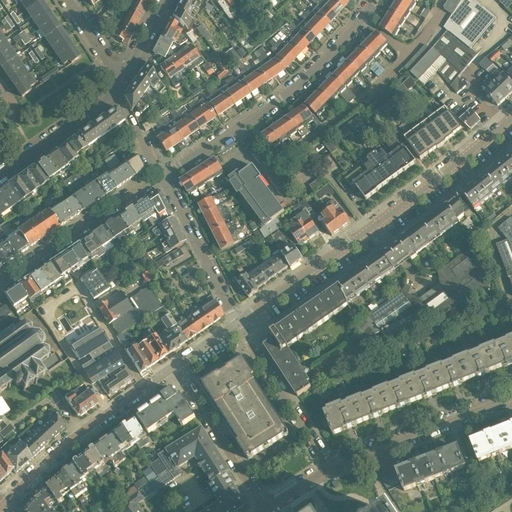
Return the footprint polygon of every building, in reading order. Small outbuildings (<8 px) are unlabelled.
[(23,0),(20,2),(26,11),(41,1),(40,0),(23,0)] [(142,16),(147,7),(133,0),(130,0),(128,3),(133,6),(131,10),(142,16)] [(190,14),(192,11),(181,0),(180,0),(177,7),(184,17),(192,20),(194,15),(190,14)] [(198,8),(200,4),(195,1),(193,0),(181,0),(192,11),(194,7),(198,8)] [(215,0),(216,0),(217,3),(223,11),(229,20),(234,16),(233,15),(234,15),(234,14),(231,10),(230,11),(229,9),(228,8),(222,0),(215,0)] [(230,0),(222,0),(228,8),(229,9),(234,5),(230,0)] [(252,1),(251,0),(242,0),(238,3),(242,8),(252,1)] [(328,24),(335,17),(318,0),(315,4),(317,5),(313,9),(328,24)] [(318,0),(335,17),(345,6),(336,0),(318,0)] [(410,11),(416,3),(410,0),(397,0),(396,2),(410,11)] [(452,15),(443,27),(447,30),(470,49),(495,18),(473,0),(461,0),(461,1),(458,6),(455,10),(452,15)] [(455,10),(458,6),(450,0),(447,5),(455,10)] [(507,10),(511,4),(511,0),(502,0),(500,4),(507,10)] [(47,10),(41,1),(26,11),(32,20),(47,10)] [(405,20),(410,11),(396,2),(390,11),(405,20)] [(231,10),(234,14),(242,9),(239,5),(231,10)] [(452,15),(455,10),(447,5),(444,9),(452,15)] [(184,17),(177,7),(173,15),(189,33),(194,24),(192,20),(184,17)] [(268,7),(263,12),(269,19),(275,14),(268,7)] [(321,31),(328,24),(313,9),(309,14),(307,12),(304,9),(301,12),(321,31)] [(32,20),(39,29),(53,19),(47,10),(32,20)] [(137,25),(142,16),(131,10),(128,14),(124,12),(121,16),(137,25)] [(399,28),(405,20),(390,11),(385,19),(399,28)] [(314,38),(321,31),(301,12),(299,15),(303,20),(299,24),(314,38)] [(123,24),(121,28),(132,35),(137,25),(121,16),(119,21),(123,24)] [(59,28),(53,19),(39,29),(45,38),(59,28)] [(394,37),(399,28),(385,19),(380,28),(394,37)] [(177,25),(170,21),(161,38),(172,43),(179,46),(187,41),(184,36),(180,34),(181,32),(175,29),(177,25)] [(202,24),(196,28),(202,38),(203,37),(207,42),(212,39),(202,24)] [(294,26),(291,29),(307,45),(314,38),(299,24),(296,28),(294,26)] [(45,38),(51,47),(65,37),(59,28),(45,38)] [(128,43),(132,35),(121,28),(118,33),(116,31),(114,36),(128,43)] [(301,53),(307,45),(291,29),(290,29),(290,30),(287,32),(290,34),(286,38),(301,53)] [(433,66),(419,81),(424,85),(437,71),(450,87),(457,94),(466,87),(458,78),(473,59),(476,55),(470,49),(447,30),(432,48),(432,49),(441,57),(433,66)] [(376,32),(369,40),(381,52),(388,44),(376,32)] [(294,60),(301,53),(286,38),(283,35),(281,37),(278,33),(272,39),(294,60)] [(255,46),(248,36),(240,42),(248,52),(255,46)] [(71,45),(65,37),(51,47),(57,55),(71,45)] [(172,43),(161,38),(152,54),(164,60),(166,55),(168,56),(170,54),(171,56),(174,54),(172,52),(178,48),(172,45),(172,43)] [(0,55),(10,48),(4,39),(0,41),(0,55)] [(283,71),(294,60),(272,39),(268,43),(273,48),(271,50),(277,57),(275,59),(283,71)] [(374,59),(381,52),(369,40),(362,47),(374,59)] [(69,61),(71,64),(80,58),(71,45),(57,55),(63,65),(69,61)] [(190,45),(182,50),(194,68),(202,63),(199,59),(190,45)] [(404,68),(398,73),(402,77),(403,77),(407,73),(408,72),(418,81),(419,81),(433,66),(441,57),(432,49),(431,51),(425,45),(404,68)] [(355,54),(367,66),(369,63),(372,66),(369,68),(378,77),(385,71),(377,62),(375,63),(372,60),(374,59),(362,47),(355,54)] [(0,55),(0,65),(1,67),(16,57),(10,48),(0,55)] [(237,52),(241,58),(243,56),(242,54),(245,53),(242,48),(237,52)] [(261,48),(257,51),(275,77),(283,71),(275,59),(272,55),(267,58),(261,48)] [(190,71),(194,68),(182,50),(175,56),(189,76),(190,77),(193,76),(190,71)] [(266,82),(275,77),(257,51),(253,54),(258,60),(253,63),(256,66),(266,82)] [(210,55),(216,63),(220,61),(214,52),(210,55)] [(355,54),(348,61),(360,73),(367,66),(355,54)] [(236,55),(230,59),(234,65),(241,60),(236,55)] [(182,82),(185,79),(189,76),(175,56),(168,61),(182,82)] [(22,66),(16,57),(1,67),(7,76),(22,66)] [(493,65),(485,58),(479,65),(486,71),(493,65)] [(236,65),(241,71),(245,68),(248,65),(245,60),(242,64),(240,62),(236,65)] [(160,66),(164,72),(175,88),(179,85),(178,84),(182,82),(168,61),(160,66)] [(220,61),(216,63),(221,72),(216,76),(219,80),(228,72),(220,61)] [(353,80),(360,73),(348,61),(341,69),(353,80)] [(151,88),(156,93),(158,95),(165,88),(159,82),(158,82),(155,79),(156,78),(148,63),(141,72),(149,85),(151,88)] [(213,73),(212,72),(207,63),(202,66),(209,76),(213,73)] [(266,82),(256,66),(253,63),(249,66),(249,65),(248,65),(245,68),(258,88),(266,82)] [(511,84),(498,70),(493,65),(486,71),(491,76),(480,87),(484,92),(498,106),(511,91),(511,84)] [(7,76),(13,85),(28,75),(22,66),(7,76)] [(243,74),(238,77),(250,94),(258,88),(245,68),(241,71),(243,74)] [(341,69),(334,76),(346,88),(353,80),(341,69)] [(149,101),(156,93),(151,88),(149,85),(141,72),(135,80),(144,95),(146,96),(149,101)] [(408,72),(407,73),(414,84),(418,81),(408,72)] [(34,84),(28,75),(13,85),(22,97),(30,91),(28,88),(34,84)] [(356,97),(346,88),(334,76),(327,83),(339,95),(348,104),(356,97)] [(242,99),(250,94),(238,77),(234,80),(232,77),(229,80),(242,99)] [(144,95),(135,80),(129,88),(138,103),(144,111),(148,107),(143,100),(146,96),(144,95)] [(234,105),(242,99),(229,80),(225,82),(227,84),(222,88),(234,105)] [(327,83),(320,90),(332,102),(339,95),(327,83)] [(140,114),(144,111),(138,103),(129,88),(125,94),(124,97),(131,111),(135,107),(140,114)] [(226,110),(234,105),(222,88),(217,91),(216,88),(212,91),(226,110)] [(320,90),(313,97),(325,109),(332,116),(339,109),(332,102),(320,90)] [(217,116),(226,110),(212,91),(209,93),(210,96),(205,99),(217,116)] [(325,109),(313,97),(306,104),(318,116),(323,123),(326,120),(324,117),(325,116),(328,119),(332,116),(325,109)] [(192,102),(207,123),(215,117),(202,99),(197,102),(196,100),(192,102)] [(198,129),(207,123),(192,102),(189,105),(190,107),(186,110),(198,129)] [(304,106),(296,112),(305,126),(314,120),(304,106)] [(118,108),(114,107),(109,111),(118,125),(124,121),(118,108)] [(445,108),(437,114),(453,136),(461,130),(445,108)] [(460,120),(470,130),(480,121),(469,108),(465,112),(467,114),(460,120)] [(190,134),(198,129),(186,110),(181,113),(179,111),(176,114),(190,134)] [(381,123),(385,120),(378,110),(373,113),(381,123)] [(112,129),(118,125),(109,111),(103,116),(112,129)] [(305,126),(296,112),(287,117),(297,131),(302,138),(310,132),(305,126)] [(165,114),(160,118),(157,120),(174,146),(182,140),(169,121),(165,114)] [(182,140),(190,134),(176,114),(172,116),(174,118),(169,121),(182,140)] [(454,136),(453,136),(437,114),(428,120),(445,142),(446,142),(454,136)] [(106,133),(112,129),(103,116),(97,120),(106,133)] [(287,117),(279,123),(289,137),(297,131),(287,117)] [(145,131),(151,128),(155,126),(156,125),(154,122),(152,119),(142,125),(145,131)] [(100,138),(106,133),(97,120),(91,124),(100,138)] [(156,125),(155,126),(159,131),(154,135),(157,138),(166,151),(174,146),(157,120),(154,122),(156,125)] [(445,142),(428,120),(420,126),(437,148),(437,149),(446,143),(446,142),(445,142)] [(280,143),(289,137),(279,123),(271,129),(280,143)] [(94,142),(100,138),(91,124),(85,128),(94,142)] [(429,155),(437,149),(437,148),(420,126),(412,132),(429,154),(428,154),(429,155)] [(87,147),(94,142),(85,128),(77,134),(78,135),(79,135),(87,147)] [(272,149),(280,143),(271,129),(262,135),(272,149)] [(429,154),(412,132),(404,138),(420,160),(428,154),(429,154)] [(78,135),(66,144),(75,156),(80,153),(82,155),(88,150),(87,147),(79,135),(78,135)] [(350,186),(353,184),(366,201),(378,192),(377,191),(404,172),(416,163),(396,137),(394,137),(387,142),(387,145),(393,153),(388,157),(384,152),(379,156),(377,153),(374,153),(368,158),(367,160),(369,163),(364,167),(368,172),(365,174),(360,168),(345,180),(350,186)] [(97,161),(123,142),(120,138),(94,156),(97,161)] [(332,146),(327,139),(322,143),(327,150),(332,146)] [(78,159),(75,156),(66,144),(57,150),(67,166),(69,169),(79,162),(77,159),(78,159)] [(57,150),(47,157),(58,174),(67,167),(67,166),(57,150)] [(134,177),(141,172),(142,169),(134,152),(127,156),(130,160),(125,163),(134,177)] [(125,183),(134,177),(125,163),(121,166),(114,155),(109,158),(125,183)] [(486,174),(485,175),(498,191),(511,179),(511,159),(509,156),(508,157),(506,157),(504,158),(504,160),(491,171),(489,170),(487,172),(486,174)] [(49,181),(58,174),(47,157),(37,164),(49,181)] [(109,158),(104,161),(109,168),(107,169),(110,174),(107,176),(115,189),(125,183),(109,158)] [(214,158),(206,164),(215,178),(217,177),(217,178),(223,175),(222,174),(224,173),(218,165),(214,159),(214,158)] [(79,162),(83,168),(85,167),(87,165),(83,159),(79,162)] [(34,166),(27,171),(39,189),(40,191),(41,191),(42,190),(41,188),(46,184),(49,182),(48,181),(49,181),(37,164),(34,166)] [(197,170),(206,184),(210,182),(215,178),(206,164),(197,170)] [(240,192),(266,227),(276,219),(284,212),(260,180),(262,178),(252,166),(247,170),(245,168),(230,179),(233,183),(230,185),(236,194),(240,192)] [(83,168),(75,174),(83,186),(83,187),(84,189),(85,189),(88,194),(87,195),(89,197),(90,196),(95,203),(104,197),(95,183),(94,183),(93,182),(94,181),(90,176),(85,167),(83,168)] [(104,197),(115,189),(107,176),(102,169),(101,169),(90,176),(94,181),(93,182),(94,183),(95,183),(104,197)] [(197,170),(188,175),(197,190),(198,189),(199,190),(205,186),(204,185),(206,184),(197,170)] [(27,171),(17,178),(30,196),(31,198),(33,196),(32,195),(39,189),(27,171)] [(82,212),(95,203),(90,196),(89,197),(87,195),(88,194),(85,189),(84,189),(83,187),(83,186),(75,174),(63,182),(69,191),(78,184),(81,189),(77,191),(79,193),(73,197),(82,212)] [(188,175),(179,181),(189,195),(191,194),(191,195),(198,191),(197,190),(188,175)] [(474,210),(498,191),(485,175),(485,176),(483,175),(480,177),(480,179),(467,190),(465,189),(463,192),(463,193),(462,194),(474,210)] [(17,178),(6,185),(19,204),(20,204),(19,203),(20,202),(22,205),(27,202),(25,199),(30,196),(17,178)] [(322,186),(317,180),(309,186),(313,192),(322,186)] [(313,195),(317,201),(329,193),(330,194),(335,191),(329,183),(315,193),(313,195)] [(6,185),(0,189),(0,197),(9,211),(19,204),(6,185)] [(154,212),(157,217),(161,222),(172,214),(160,191),(157,190),(145,199),(154,212)] [(59,205),(49,212),(60,227),(82,212),(73,197),(72,196),(62,202),(63,204),(60,206),(59,205)] [(0,217),(0,218),(9,211),(0,197),(0,217)] [(461,226),(473,216),(458,197),(457,198),(456,197),(450,202),(451,203),(447,205),(459,223),(458,223),(461,226)] [(139,223),(140,222),(142,224),(148,220),(153,227),(161,222),(157,217),(154,212),(145,199),(130,209),(139,223)] [(216,208),(213,201),(211,199),(199,205),(203,214),(216,208)] [(331,236),(350,222),(333,199),(321,208),(323,211),(316,216),(331,236)] [(319,232),(307,215),(313,210),(305,200),(303,201),(291,208),(294,212),(301,208),(304,213),(297,218),(301,224),(300,224),(309,239),(319,232)] [(423,223),(422,224),(435,241),(458,223),(459,223),(447,205),(445,207),(444,206),(441,208),(441,210),(427,220),(426,220),(423,222),(423,223)] [(217,209),(216,208),(203,214),(208,223),(229,213),(227,209),(225,210),(223,206),(217,209)] [(137,224),(139,223),(130,209),(118,217),(130,235),(134,232),(133,231),(139,226),(137,224)] [(60,227),(49,212),(48,210),(38,216),(50,233),(60,227)] [(487,223),(489,222),(496,216),(492,210),(483,217),(487,223)] [(208,223),(212,232),(225,226),(222,219),(226,217),(227,219),(231,217),(229,213),(208,223)] [(40,240),(50,233),(38,216),(28,223),(40,240)] [(126,237),(130,235),(118,217),(103,227),(112,241),(117,238),(118,240),(125,236),(126,237)] [(511,218),(511,217),(498,228),(498,229),(508,240),(496,245),(507,273),(506,273),(508,278),(509,278),(511,285),(511,218)] [(157,232),(159,236),(164,233),(177,226),(175,222),(173,222),(171,218),(160,225),(153,229),(156,233),(157,232)] [(301,224),(297,218),(288,224),(291,229),(289,230),(300,245),(309,239),(300,224),(301,224)] [(276,219),(266,227),(260,231),(261,234),(265,239),(270,235),(277,230),(282,226),(276,219)] [(258,229),(254,222),(249,225),(253,232),(258,229)] [(28,223),(17,231),(19,234),(28,248),(40,240),(28,223)] [(225,227),(225,226),(212,232),(217,241),(238,231),(236,227),(234,228),(231,224),(225,227)] [(417,254),(435,241),(422,224),(421,225),(420,225),(417,226),(417,228),(405,237),(417,254)] [(166,237),(159,241),(161,245),(168,241),(179,235),(177,231),(178,230),(177,226),(164,233),(165,236),(166,237)] [(100,250),(112,241),(103,227),(90,235),(100,250)] [(303,259),(293,245),(285,234),(277,230),(270,235),(281,253),(289,267),(290,269),(303,259)] [(19,234),(17,231),(7,237),(12,245),(10,247),(16,257),(28,248),(19,234)] [(240,235),(238,231),(217,241),(221,250),(239,242),(236,236),(240,235)] [(99,250),(100,250),(90,235),(79,243),(95,267),(101,263),(99,259),(104,256),(99,250)] [(181,238),(179,235),(168,241),(161,245),(163,248),(162,249),(164,254),(184,243),(183,242),(184,241),(183,238),(181,238)] [(0,256),(5,264),(16,257),(10,247),(12,245),(7,237),(1,241),(4,244),(0,246),(0,256)] [(399,241),(396,244),(398,243),(410,259),(417,254),(405,237),(403,238),(402,238),(399,240),(399,241)] [(250,241),(242,245),(245,250),(253,245),(250,241)] [(96,269),(95,267),(79,243),(49,264),(60,280),(64,286),(71,281),(66,273),(72,270),(73,272),(82,267),(87,275),(96,269)] [(401,266),(410,259),(398,243),(396,244),(387,250),(386,250),(383,252),(383,253),(382,254),(394,271),(401,266)] [(455,255),(457,258),(474,246),(472,243),(455,255)] [(237,254),(245,250),(242,245),(234,250),(237,254)] [(440,284),(419,299),(426,310),(431,320),(488,293),(486,285),(474,246),(438,273),(440,284)] [(179,249),(167,256),(171,263),(183,256),(179,249)] [(141,253),(144,259),(144,260),(149,257),(145,250),(140,253),(141,253)] [(278,274),(289,267),(281,253),(269,262),(278,274)] [(365,266),(364,267),(376,284),(394,271),(382,254),(369,263),(368,263),(365,264),(365,266)] [(167,256),(161,260),(165,266),(171,263),(167,256)] [(144,260),(144,259),(141,260),(144,266),(152,262),(149,257),(144,260)] [(436,269),(438,272),(451,263),(449,260),(436,269)] [(267,282),(278,274),(269,262),(258,270),(267,282)] [(49,264),(39,270),(50,287),(60,280),(49,264)] [(347,304),(376,284),(364,267),(363,268),(361,267),(358,269),(359,270),(345,280),(343,280),(340,282),(340,283),(339,285),(347,304)] [(96,269),(87,275),(80,279),(93,299),(109,289),(96,269)] [(145,269),(140,272),(143,277),(146,282),(149,280),(151,279),(145,269)] [(40,294),(50,287),(39,270),(28,277),(40,294)] [(257,289),(267,282),(258,270),(248,277),(257,289)] [(192,281),(189,274),(182,277),(186,284),(192,281)] [(257,289),(248,277),(247,275),(237,282),(249,298),(258,291),(257,289)] [(29,302),(40,294),(28,277),(17,285),(27,299),(29,302)] [(17,285),(3,294),(12,307),(16,313),(28,305),(24,300),(27,299),(17,285)] [(273,360),(283,374),(297,396),(297,397),(311,388),(306,380),(302,373),(296,365),(287,351),(286,349),(287,348),(288,348),(348,306),(347,304),(339,285),(270,332),(274,338),(263,345),(273,360)] [(126,331),(154,312),(162,307),(149,286),(148,287),(126,301),(120,291),(97,307),(109,325),(112,323),(120,334),(120,335),(126,331)] [(372,313),(356,324),(356,326),(361,337),(363,341),(381,332),(385,341),(412,328),(407,319),(408,318),(418,313),(412,300),(414,297),(402,292),(381,306),(378,308),(372,313)] [(210,303),(201,310),(211,325),(223,316),(214,300),(214,301),(211,295),(206,298),(210,303)] [(372,313),(378,308),(376,305),(374,303),(368,307),(372,313)] [(5,306),(2,308),(0,309),(0,321),(11,314),(5,306)] [(176,327),(162,307),(154,312),(166,331),(163,333),(157,337),(161,343),(168,354),(186,342),(176,327)] [(199,333),(211,325),(201,310),(196,313),(195,311),(190,314),(191,316),(189,318),(199,333)] [(189,318),(176,327),(186,342),(199,333),(189,318)] [(0,392),(13,383),(13,385),(15,387),(18,387),(20,385),(20,384),(23,389),(23,391),(24,391),(25,389),(34,382),(35,384),(36,383),(35,381),(44,375),(46,375),(47,375),(49,378),(52,376),(49,372),(62,363),(55,353),(49,358),(48,350),(42,348),(43,340),(39,334),(31,333),(31,327),(24,324),(13,331),(12,328),(0,336),(0,392)] [(361,337),(356,326),(350,331),(356,340),(361,337)] [(100,328),(100,329),(80,341),(70,347),(78,361),(88,355),(92,360),(112,348),(100,328)] [(168,354),(161,343),(157,337),(154,333),(153,334),(150,329),(142,335),(146,341),(159,361),(168,354)] [(130,338),(126,331),(120,335),(120,334),(116,337),(120,344),(130,338)] [(350,331),(345,334),(351,343),(356,340),(350,331)] [(346,346),(351,343),(345,334),(340,337),(346,346)] [(340,337),(335,340),(341,350),(346,346),(340,337)] [(511,339),(489,348),(497,369),(507,365),(511,363),(511,362),(511,339)] [(336,353),(341,350),(335,340),(330,344),(336,353)] [(146,341),(137,347),(150,367),(159,361),(146,341)] [(140,374),(150,367),(137,347),(134,343),(124,349),(140,374)] [(330,344),(325,347),(331,356),(336,353),(330,344)] [(326,359),(331,356),(325,347),(320,350),(326,359)] [(91,385),(97,381),(105,376),(106,377),(108,376),(107,375),(123,365),(112,348),(92,360),(81,367),(91,385)] [(489,348),(461,359),(469,380),(481,375),(485,374),(485,373),(497,369),(489,348)] [(320,350),(315,353),(321,363),(326,359),(320,350)] [(316,366),(321,363),(315,353),(310,356),(316,366)] [(248,459),(288,433),(278,417),(280,416),(255,377),(257,376),(248,361),(246,362),(240,354),(223,365),(197,381),(248,459)] [(310,356),(296,365),(302,373),(308,369),(310,368),(310,370),(316,366),(310,356)] [(459,384),(469,380),(461,359),(434,370),(442,390),(454,386),(459,384)] [(123,366),(123,365),(107,375),(108,376),(111,380),(116,377),(122,386),(133,378),(124,366),(123,366)] [(434,370),(407,381),(415,401),(427,396),(427,397),(432,395),(432,394),(442,390),(434,370)] [(111,380),(108,376),(106,377),(105,376),(97,381),(108,396),(122,386),(116,377),(111,380)] [(407,381),(379,391),(387,412),(401,407),(405,405),(415,401),(407,381)] [(183,426),(195,418),(180,394),(179,395),(171,387),(167,392),(162,396),(163,399),(145,412),(139,417),(138,417),(137,418),(149,434),(175,415),(183,426)] [(74,391),(87,411),(97,404),(88,391),(81,396),(76,389),(74,391)] [(65,398),(77,416),(80,416),(87,411),(74,391),(65,398)] [(379,391),(352,402),(360,423),(374,417),(374,418),(379,416),(379,415),(387,412),(379,391)] [(352,426),(360,423),(352,402),(324,413),(333,435),(343,431),(343,430),(347,428),(353,426),(352,426)] [(43,414),(58,434),(64,429),(64,425),(51,407),(43,414)] [(50,441),(58,434),(43,414),(36,421),(50,441)] [(128,423),(124,425),(136,443),(140,440),(141,440),(146,437),(134,419),(128,423)] [(40,451),(50,441),(36,421),(32,425),(26,430),(40,451)] [(511,424),(501,429),(509,450),(511,448),(511,424)] [(131,447),(136,443),(124,425),(120,429),(114,433),(125,450),(126,449),(126,450),(131,447)] [(117,507),(120,511),(234,511),(246,505),(225,473),(229,471),(201,427),(157,455),(161,460),(167,471),(168,472),(138,492),(117,507)] [(479,462),(509,450),(501,429),(490,434),(490,433),(485,435),(485,436),(471,441),(479,462)] [(32,458),(40,451),(26,430),(18,438),(19,440),(32,458)] [(13,431),(4,438),(7,442),(16,434),(13,431)] [(107,437),(104,440),(120,464),(126,460),(121,453),(125,450),(114,433),(108,438),(107,437)] [(24,466),(32,458),(19,440),(17,443),(18,444),(14,448),(12,447),(10,448),(24,466)] [(100,443),(94,447),(106,464),(110,461),(115,468),(120,464),(104,440),(99,443),(100,443)] [(101,467),(106,464),(94,447),(94,448),(94,447),(89,450),(90,451),(84,455),(95,471),(101,467)] [(437,455),(427,459),(435,479),(465,467),(457,447),(442,453),(442,452),(437,454),(437,455)] [(4,458),(13,470),(15,474),(24,466),(10,448),(8,450),(10,452),(4,458)] [(13,470),(4,458),(1,454),(0,454),(0,470),(5,477),(13,470)] [(90,476),(95,471),(84,455),(78,460),(74,463),(85,479),(90,476)] [(404,491),(435,479),(427,459),(416,463),(415,463),(410,465),(411,465),(396,471),(404,491)] [(161,460),(151,467),(158,477),(167,471),(161,460)] [(85,479),(74,463),(68,468),(68,467),(65,470),(77,488),(81,494),(87,490),(81,482),(85,479)] [(158,477),(151,467),(143,472),(150,483),(159,478),(158,477)] [(81,494),(77,488),(65,470),(61,474),(62,474),(56,479),(66,492),(70,489),(76,498),(81,494)] [(66,493),(66,492),(56,479),(47,487),(48,488),(55,499),(59,504),(64,501),(61,496),(66,493)] [(144,488),(149,485),(145,480),(141,483),(144,488)] [(138,493),(134,487),(129,491),(130,493),(132,496),(138,493)] [(54,500),(55,499),(48,488),(41,493),(42,495),(35,500),(43,511),(48,511),(50,511),(54,511),(50,506),(55,502),(54,500)] [(511,511),(511,496),(490,511),(488,511),(511,511)] [(110,498),(103,503),(108,511),(116,506),(110,498)] [(43,511),(35,500),(27,508),(26,511),(27,511),(26,511),(43,511)]
